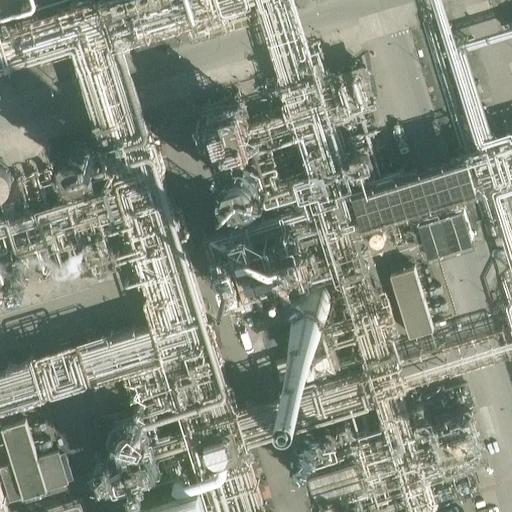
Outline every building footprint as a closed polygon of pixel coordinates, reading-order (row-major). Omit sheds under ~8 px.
[(230,23),(231,24),(232,30),(259,22),(257,15),(230,23)] [(435,327),(415,264),(391,272),(410,335),(435,327)] [(0,466),(11,500),(69,481),(69,480),(76,477),(68,451),(60,453),(59,450),(38,456),(26,418),(2,425),(13,462),(0,466)] [(454,476),(500,464),(489,423),(443,435),(454,476)] [(209,511),(201,484),(127,507),(128,511),(209,511)]
